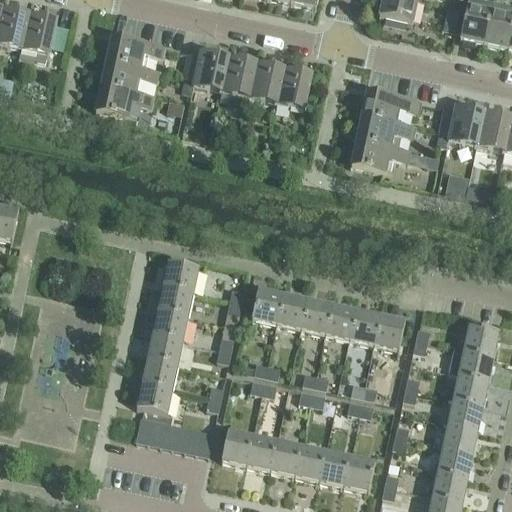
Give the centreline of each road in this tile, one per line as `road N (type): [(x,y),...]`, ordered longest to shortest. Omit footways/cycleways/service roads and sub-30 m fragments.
road 1 (residential): [(339,50),(96,0)]
road 2 (residential): [(511,89),(339,50)]
road 3 (unknown): [(339,50),(311,179)]
road 4 (unknown): [(96,0),(63,122)]
